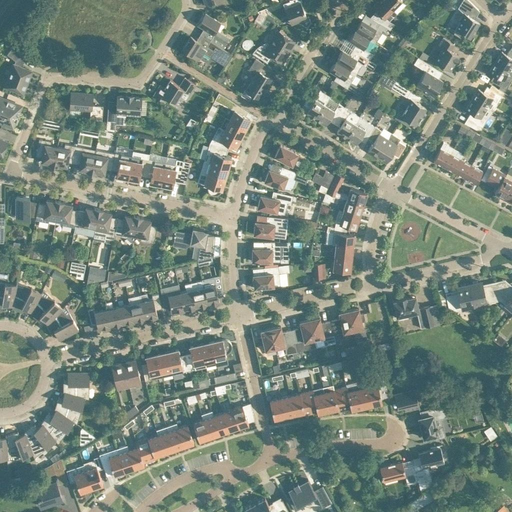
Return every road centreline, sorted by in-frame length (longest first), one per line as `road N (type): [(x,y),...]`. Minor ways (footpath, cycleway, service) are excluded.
road 1 (residential): [(12,174),(47,77),(135,81),(185,0)]
road 2 (residential): [(233,215),(12,174)]
road 3 (residential): [(393,189),(500,20)]
road 4 (residential): [(44,359),(238,314)]
road 5 (residential): [(272,461),(386,443),(396,436),(388,414)]
road 6 (residential): [(272,461),(238,314)]
road 7 (residential): [(393,189),(272,115)]
road 8 (residential): [(238,314),(373,283)]
road 9 (residential): [(373,283),(487,256),(497,243)]
road 10 (residential): [(272,115),(333,17),(331,0)]
